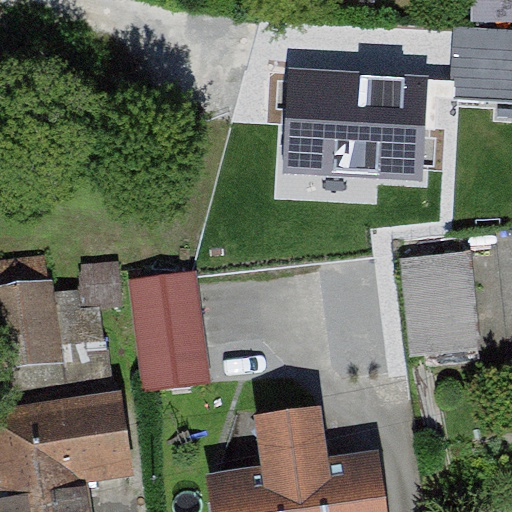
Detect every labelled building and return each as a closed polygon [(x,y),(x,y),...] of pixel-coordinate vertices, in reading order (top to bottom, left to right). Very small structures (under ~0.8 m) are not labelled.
[(436,80),(296,75),(292,178),(432,183),(436,80)] [(470,257),(406,262),(414,358),(478,352),(470,257)] [(208,387),(197,279),(135,286),(143,354),(146,354),(150,393),(208,387)] [(0,375),(62,367),(52,296),(0,302),(0,375)] [(0,420),(0,494),(2,505),(85,492),(83,481),(134,473),(122,401),(83,407),(80,391),(43,397),(45,414),(0,420)] [(224,511),(378,511),(371,449),(344,453),(346,468),(322,471),(314,407),(274,412),(282,477),(221,484),(224,511)] [(2,505),(2,511),(87,511),(85,492),(2,505)]
